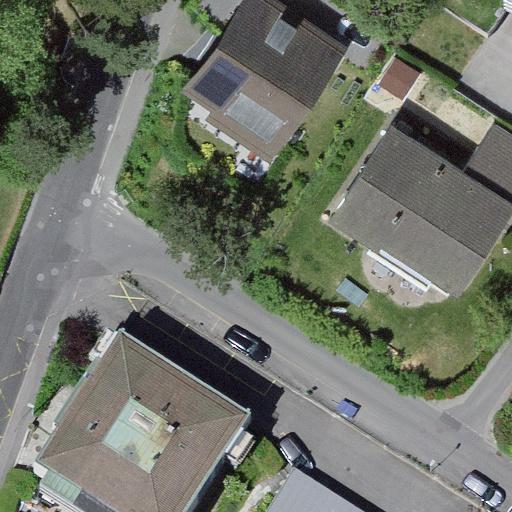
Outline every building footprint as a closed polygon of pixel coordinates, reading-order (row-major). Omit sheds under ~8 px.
[(342,51),(264,0),(255,0),(194,94),(278,148),(342,51)] [(419,73),(397,60),(381,85),(402,99),(419,73)] [(511,135),(496,125),(464,173),(511,205),(511,135)] [(462,294),(511,219),(511,205),(464,173),(399,132),(344,216),(462,294)] [(196,511),(244,436),(116,355),(37,481),(86,511),(196,511)] [(371,511),(298,467),(268,511),(371,511)]
